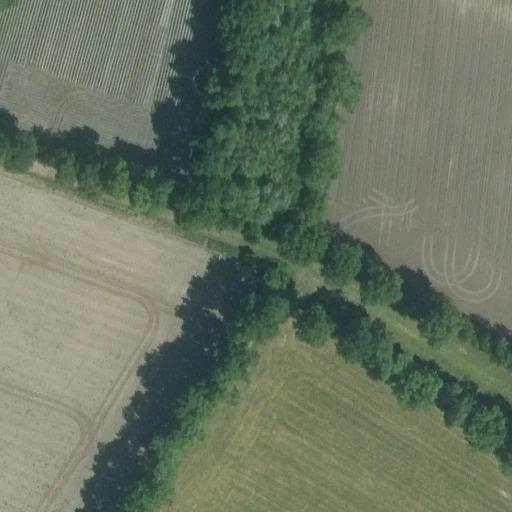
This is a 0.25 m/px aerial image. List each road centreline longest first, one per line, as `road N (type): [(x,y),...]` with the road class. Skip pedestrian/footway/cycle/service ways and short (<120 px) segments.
road 1 (track): [(0,152),(291,257),(511,380)]
road 2 (track): [(112,511),(260,276),(268,249)]
